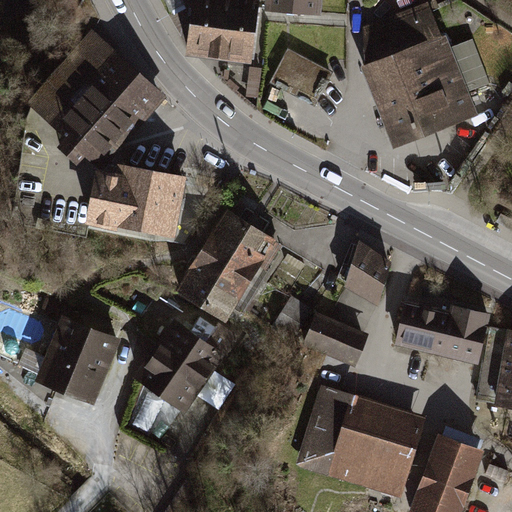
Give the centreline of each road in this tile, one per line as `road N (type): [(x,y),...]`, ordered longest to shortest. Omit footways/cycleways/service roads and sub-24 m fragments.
road 1 (secondary): [(125,0),(157,56),(238,133),(511,279)]
road 2 (track): [(71,511),(101,483),(109,423),(142,337)]
road 3 (unknown): [(350,56),(331,185)]
